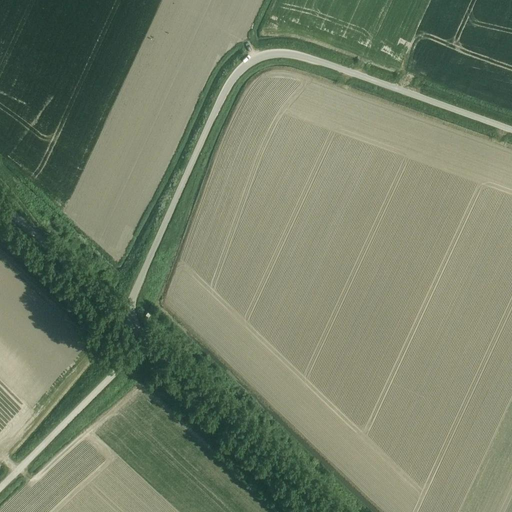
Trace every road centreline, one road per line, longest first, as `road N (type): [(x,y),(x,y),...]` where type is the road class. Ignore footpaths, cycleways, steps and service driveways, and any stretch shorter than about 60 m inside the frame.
road 1 (unclassified): [(511,134),(287,54),(254,61),(234,74),(121,314)]
road 2 (unclassified): [(332,511),(147,338)]
road 3 (unclassified): [(0,488),(147,338)]
road 4 (unclassified): [(121,314),(0,203)]
